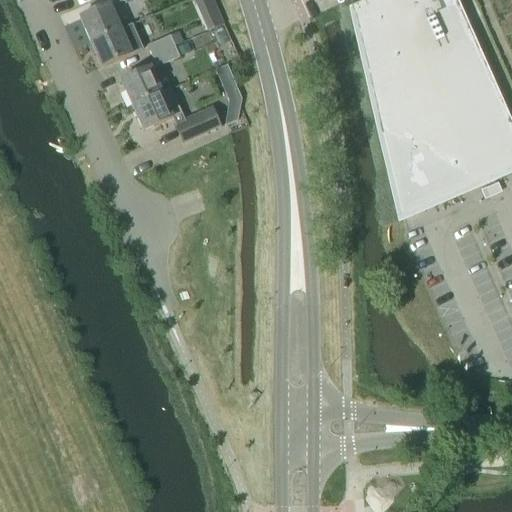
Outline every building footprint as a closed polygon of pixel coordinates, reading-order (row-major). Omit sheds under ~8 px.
[(381,0),(354,12),(363,50),(396,196),(401,217),(471,186),(472,188),(511,169),(511,126),(470,31),(457,1),(455,0),(381,0)] [(97,41),(121,31),(110,6),(79,19),(90,44),(97,41)] [(102,70),(143,51),(132,26),(121,31),(97,41),(90,44),(102,70)] [(152,58),(175,48),(170,37),(147,47),(152,58)] [(175,48),(152,58),(157,68),(179,59),(175,48)] [(162,94),(150,68),(121,82),(132,107),(145,102),(162,94)] [(185,121),(171,90),(162,94),(145,102),(132,107),(143,133),(172,120),(175,125),(185,121)] [(185,121),(175,125),(183,144),(220,128),(212,109),(185,121)]
